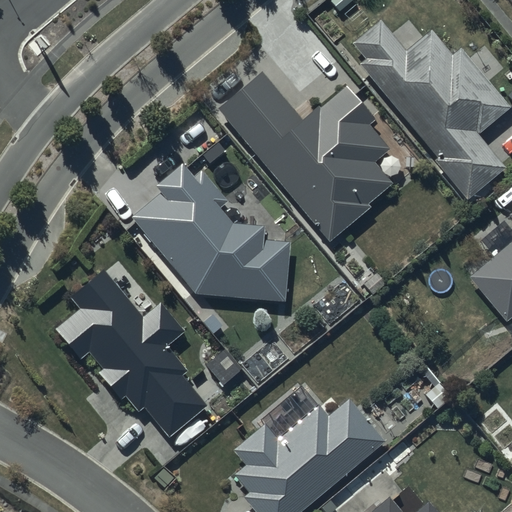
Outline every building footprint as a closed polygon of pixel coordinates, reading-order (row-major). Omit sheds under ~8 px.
[(368,60),(361,66),(471,200),(506,172),(478,138),(511,109),(511,108),(465,51),(458,58),(438,33),(425,44),(419,36),(405,48),(383,22),(356,44),(368,60)] [(260,71),(217,108),(328,237),(390,184),(374,166),(392,150),(371,125),(378,119),(348,84),(304,122),(260,71)] [(133,215),(136,218),(190,296),(289,300),(292,243),(268,242),(269,226),(236,224),(223,208),(231,202),(207,172),(199,178),(187,163),(157,186),(162,193),(133,215)] [(511,216),(511,245),(470,277),(504,322),(511,316),(511,212),(510,214),(511,216)] [(165,307),(147,322),(102,269),(70,298),(79,309),(57,328),(79,354),(80,354),(86,361),(94,354),(106,369),(98,376),(123,405),(129,399),(144,417),(151,411),(172,436),(210,404),(184,375),(189,371),(166,343),(183,328),(165,307)] [(421,285),(417,288),(399,303),(411,318),(433,300),(421,285)] [(242,371),(228,351),(209,365),(224,385),(242,371)] [(330,417),(319,405),(281,439),(268,424),(237,452),(248,465),(235,476),(250,493),(246,497),(259,511),(304,511),(386,439),(351,400),(330,417)] [(371,511),(439,511),(429,502),(418,511),(406,511),(390,495),(371,511)]
